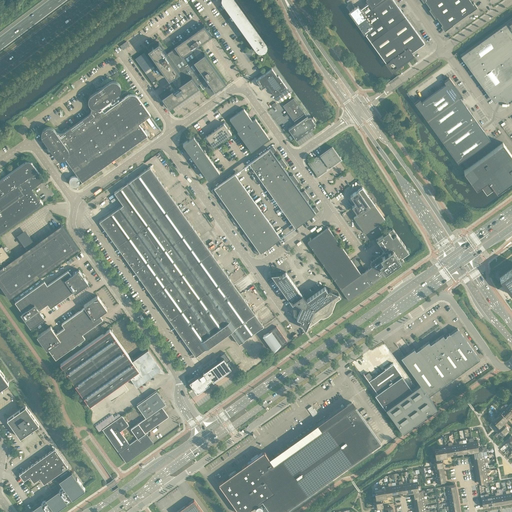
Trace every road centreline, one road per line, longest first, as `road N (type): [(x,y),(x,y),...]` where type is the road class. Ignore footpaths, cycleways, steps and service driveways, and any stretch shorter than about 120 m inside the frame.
road 1 (unclassified): [(170,483),(440,296),(450,298),(496,364),(511,364)]
road 2 (secondary): [(450,256),(203,432)]
road 3 (secondary): [(210,442),(456,266)]
road 4 (unclassified): [(203,432),(170,365),(73,230),(73,201)]
road 5 (unknown): [(176,375),(190,368),(190,355),(98,220)]
road 6 (tertiary): [(460,249),(363,107)]
road 7 (tertiary): [(353,114),(450,256)]
road 8 (unclassified): [(175,130),(240,83),(293,157)]
road 9 (unclassified): [(253,269),(161,139)]
road 10 (secondary): [(203,432),(92,511)]
road 11 (tertiary): [(282,0),(353,114)]
road 12 (unclassified): [(29,140),(25,128),(121,55)]
road 13 (tertiary): [(363,107),(288,0)]
